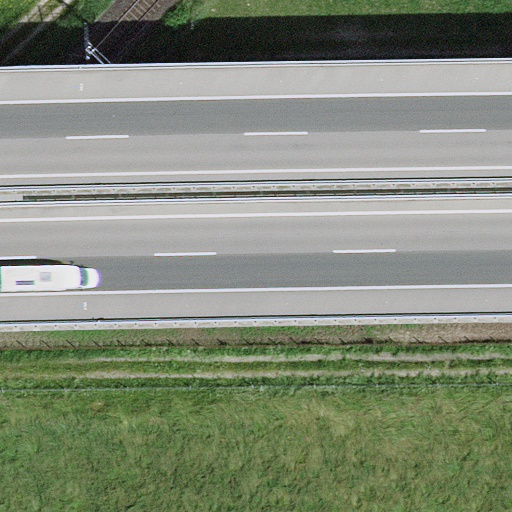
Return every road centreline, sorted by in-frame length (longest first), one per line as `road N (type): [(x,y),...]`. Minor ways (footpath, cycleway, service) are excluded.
road 1 (motorway): [(0,258),(511,248)]
road 2 (motorway): [(511,130),(0,139)]
